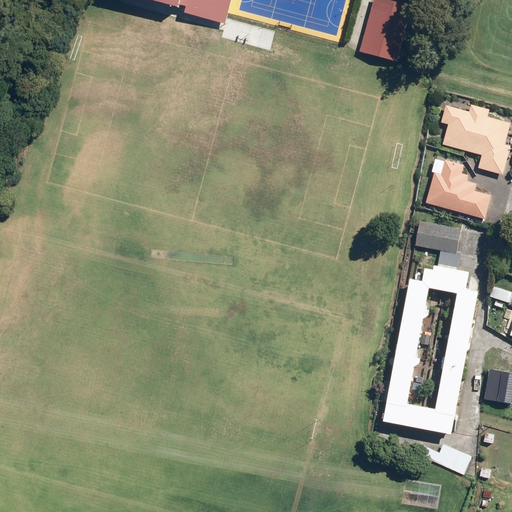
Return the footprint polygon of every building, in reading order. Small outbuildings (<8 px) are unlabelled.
[(188,0),(136,0),(185,12),(188,0)] [(231,0),(187,0),(184,14),(225,25),(231,0)] [(416,0),(374,0),(360,57),(400,67),(416,0)] [(505,144),(511,124),(487,117),(489,110),(471,105),(469,112),(447,105),(442,123),(449,125),(443,144),(482,156),(478,168),(503,175),(511,146),(505,144)] [(475,191),(477,184),(468,181),(469,175),(462,173),(464,165),(445,160),(441,174),(436,172),(427,203),(486,219),(492,195),(475,191)] [(416,246),(457,254),(462,229),(421,221),(416,246)] [(435,266),(435,271),(425,269),(422,282),(411,279),(384,422),(452,434),(479,291),(466,289),(469,272),(435,266)] [(488,300),(499,304),(500,302),(509,305),(511,297),(511,293),(492,287),(488,300)] [(420,455),(465,475),(473,457),(444,445),(441,453),(425,446),(420,455)]
